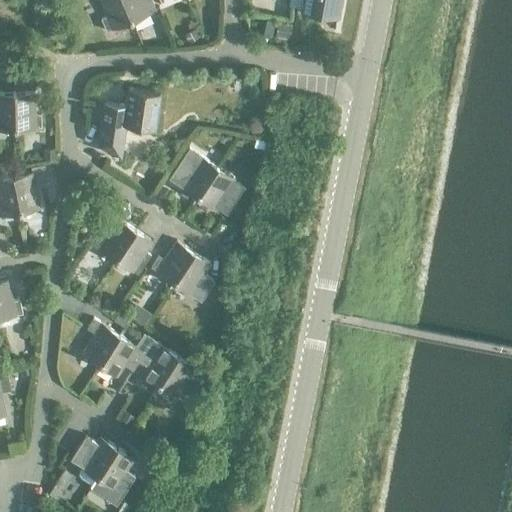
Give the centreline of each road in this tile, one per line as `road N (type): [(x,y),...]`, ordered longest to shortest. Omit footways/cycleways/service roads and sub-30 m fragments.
road 1 (tertiary): [(280,511),(364,78)]
road 2 (residential): [(69,157),(73,67),(234,58)]
road 3 (residential): [(225,256),(69,157)]
road 4 (residential): [(234,58),(364,78)]
road 5 (residential): [(45,384),(58,255)]
